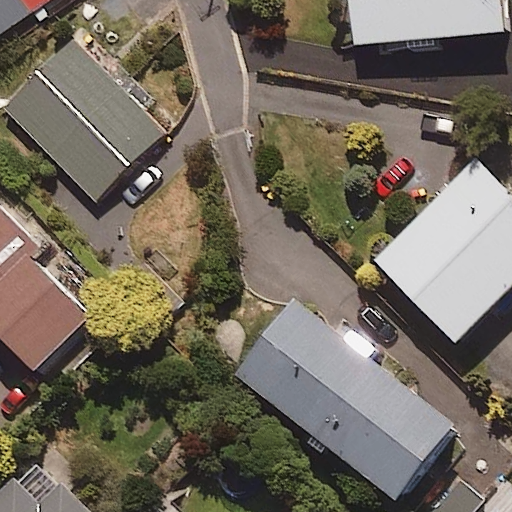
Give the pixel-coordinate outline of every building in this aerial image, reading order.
[(0,0),(0,44),(45,14),(35,0),(0,0)] [(35,0),(45,14),(64,0),(35,0)] [(511,42),(511,25),(510,0),(359,0),(363,52),(511,42)] [(169,138),(78,47),(9,115),(100,206),(169,138)] [(511,306),(511,196),(482,166),(379,270),(464,354),(511,306)] [(0,336),(44,380),(97,327),(34,265),(44,255),(0,210),(0,336)] [(245,384),(406,511),(407,511),(466,438),(303,310),(245,384)] [(0,511),(85,511),(40,466),(0,506),(0,511)] [(483,511),(489,505),(448,471),(414,511),(483,511)]
